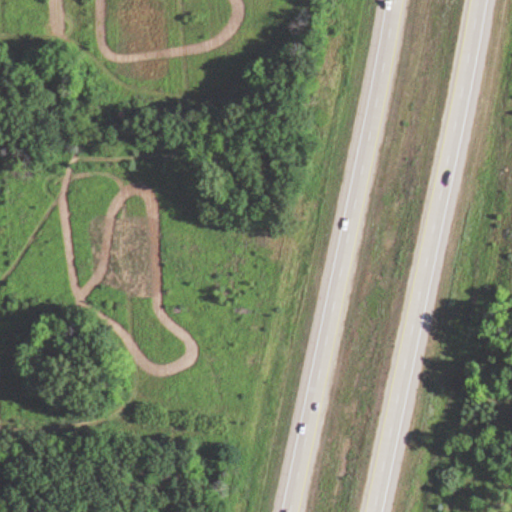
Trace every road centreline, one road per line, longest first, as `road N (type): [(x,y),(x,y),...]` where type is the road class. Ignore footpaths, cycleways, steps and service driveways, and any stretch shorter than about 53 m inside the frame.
road 1 (motorway): [(398,0),(293,511)]
road 2 (motorway): [(379,511),(483,0)]
